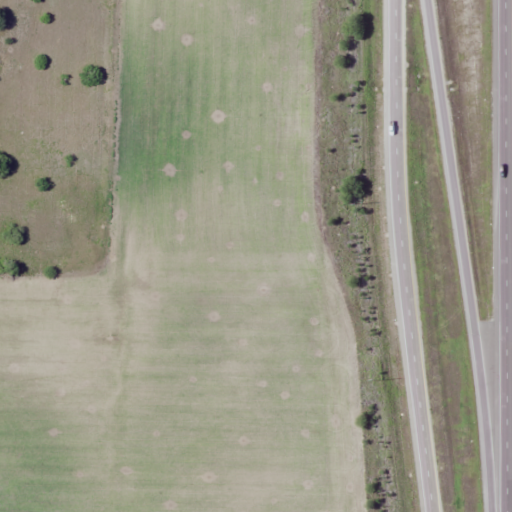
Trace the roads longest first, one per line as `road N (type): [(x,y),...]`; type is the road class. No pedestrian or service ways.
road 1 (motorway): [(426,0),(484,414),(490,511)]
road 2 (tertiary): [(396,0),(396,186),(431,511)]
road 3 (motorway): [(505,0),(505,511)]
